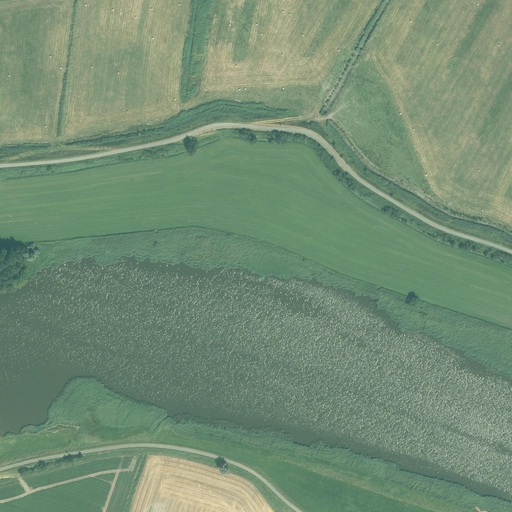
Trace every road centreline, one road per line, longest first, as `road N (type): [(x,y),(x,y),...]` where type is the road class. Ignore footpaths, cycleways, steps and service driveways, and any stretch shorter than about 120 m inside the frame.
road 1 (unclassified): [(511,252),(430,223),(359,180),(301,131),(224,124),(101,155),(0,165)]
road 2 (unclassified): [(298,511),(244,467),(159,446),(0,470)]
